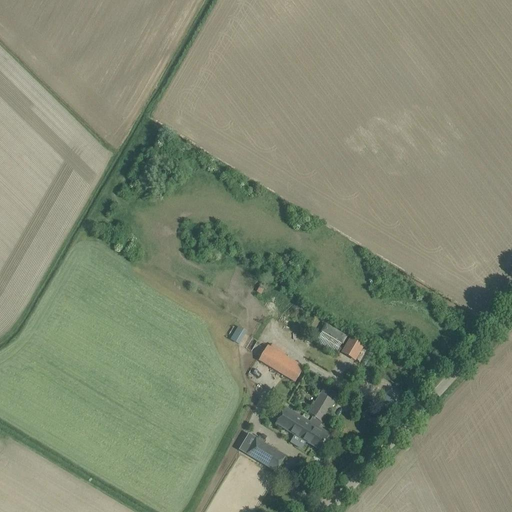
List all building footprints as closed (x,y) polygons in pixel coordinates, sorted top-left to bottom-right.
[(316,341),(337,354),(347,336),(326,324),(316,341)] [(239,345),(247,332),(238,327),(230,340),(239,345)] [(341,355),(356,362),(365,343),(350,336),(341,355)] [(257,362),(295,384),(304,368),(267,346),(257,362)] [(307,415),(312,418),(321,423),(333,403),(329,400),(333,394),(324,388),(307,415)] [(318,428),(321,423),(312,418),(309,423),(285,408),(275,425),(319,451),(329,435),(318,428)] [(275,472),(284,457),(255,440),(246,455),(275,472)]
